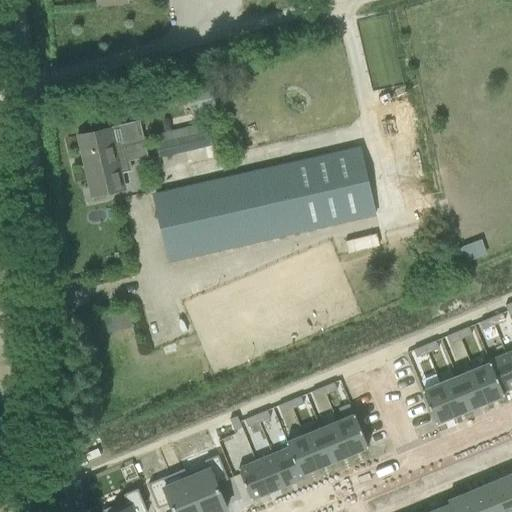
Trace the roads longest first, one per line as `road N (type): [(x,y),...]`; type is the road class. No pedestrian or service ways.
road 1 (unclassified): [(57,511),(25,88)]
road 2 (unclassified): [(25,88),(355,0)]
road 3 (residential): [(290,511),(511,417)]
